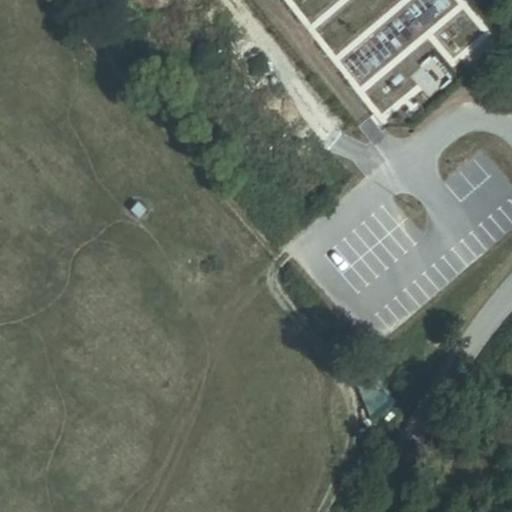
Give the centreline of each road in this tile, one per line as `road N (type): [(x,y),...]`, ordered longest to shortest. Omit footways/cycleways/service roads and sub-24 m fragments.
road 1 (track): [(416,418),(47,0)]
road 2 (unclassified): [(511,297),(416,418),(364,511)]
